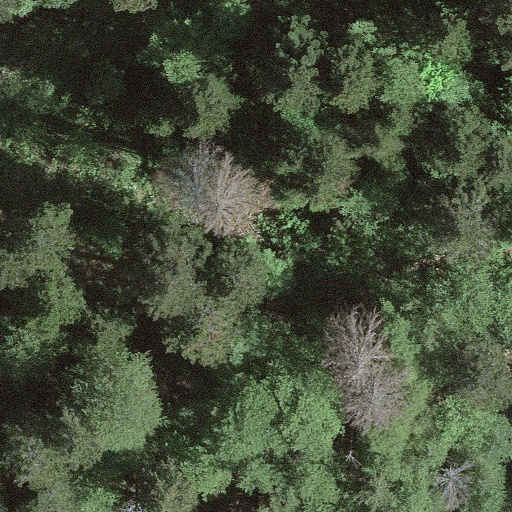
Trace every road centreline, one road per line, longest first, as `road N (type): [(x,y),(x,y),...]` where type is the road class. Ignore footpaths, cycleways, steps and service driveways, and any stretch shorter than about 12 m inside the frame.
road 1 (track): [(188,0),(0,133)]
road 2 (track): [(511,46),(404,15),(308,0)]
